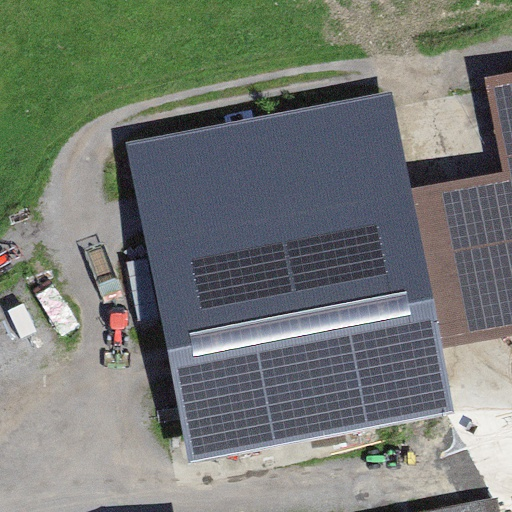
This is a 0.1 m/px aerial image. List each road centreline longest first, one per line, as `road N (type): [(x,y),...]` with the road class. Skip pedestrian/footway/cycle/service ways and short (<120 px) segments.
road 1 (track): [(506,58),(146,123),(89,157),(76,186),(75,223),(127,483)]
road 2 (track): [(511,457),(269,490),(127,483)]
